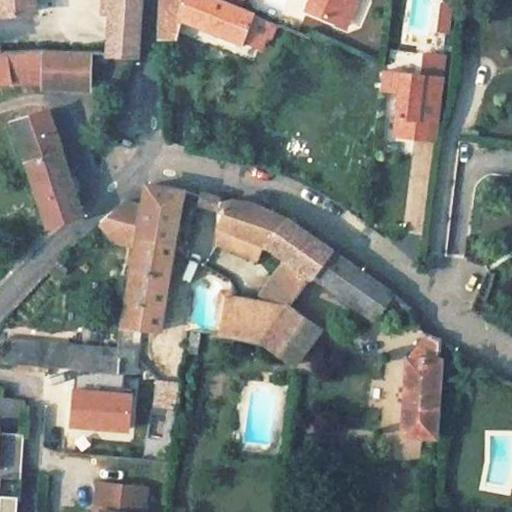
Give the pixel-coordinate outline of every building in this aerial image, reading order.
[(35,0),(0,0),(0,11),(36,9),(35,0)] [(139,20),(140,0),(111,0),(110,17),(139,20)] [(272,36),(278,22),(255,12),(223,0),(161,0),(161,37),(178,38),(183,17),(241,40),(244,36),(261,44),(266,33),(272,36)] [(311,0),(308,9),(338,21),(346,0),(311,0)] [(348,25),(358,0),(346,0),(338,21),(348,25)] [(137,54),(139,20),(110,17),(108,54),(137,54)] [(45,68),(45,48),(40,48),(7,49),(7,51),(11,72),(45,68)] [(90,87),(91,50),(45,48),(45,68),(45,85),(90,87)] [(11,72),(7,51),(0,51),(0,82),(3,82),(12,79),(11,72)] [(402,89),(396,132),(416,135),(418,117),(441,120),(447,77),(449,55),(432,53),(429,75),(404,72),(402,89)] [(381,87),(402,89),(404,72),(384,70),(381,87)] [(81,203),(49,108),(14,119),(48,226),(84,213),(81,203)] [(438,138),(441,120),(418,117),(416,135),(438,138)] [(160,328),(173,244),(183,189),(147,183),(144,205),(137,243),(129,285),(121,326),(119,347),(0,336),(0,345),(1,361),(15,363),(73,368),(126,372),(136,373),(140,326),(160,328)] [(289,220),(252,203),(233,199),(219,202),(218,226),(217,243),(256,262),(264,245),(268,247),(287,260),(309,275),(310,273),(375,319),(392,292),(369,276),(328,249),(313,236),(289,220)] [(137,243),(144,205),(134,203),(124,201),(99,223),(111,238),(137,243)] [(274,277),(296,293),(309,275),(287,260),(274,277)] [(296,293),(274,277),(261,296),(271,304),(286,307),(287,305),(296,293)] [(224,296),(218,333),(230,335),(236,298),(224,296)] [(287,305),(286,307),(271,304),(236,298),(230,335),(261,340),(296,365),(320,329),(287,305)] [(406,323),(415,311),(403,301),(392,312),(406,323)] [(187,331),(184,355),(196,357),(199,332),(187,331)] [(436,359),(439,343),(426,333),(411,358),(407,358),(404,433),(435,434),(440,359),(436,359)] [(126,372),(73,368),(69,420),(122,425),(126,372)] [(0,484),(7,485),(8,476),(27,478),(32,425),(14,423),(17,394),(0,392),(0,484)] [(142,511),(146,487),(98,482),(94,510),(99,511),(98,511),(142,511)] [(0,493),(0,511),(18,511),(19,494),(0,493)]
